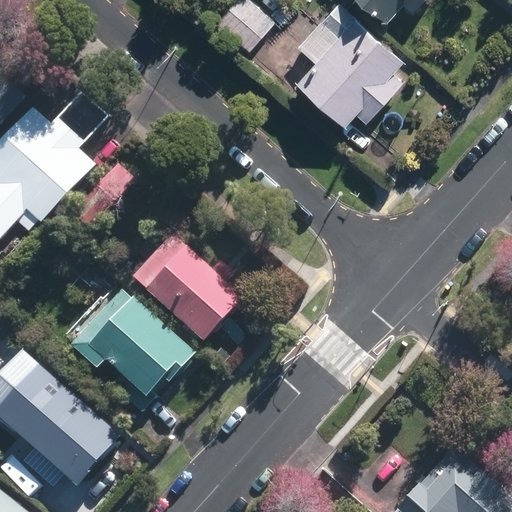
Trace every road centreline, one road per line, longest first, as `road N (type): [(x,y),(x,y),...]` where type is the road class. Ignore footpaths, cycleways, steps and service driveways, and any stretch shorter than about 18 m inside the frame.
road 1 (residential): [(92,0),(400,280)]
road 2 (residential): [(192,511),(400,280)]
road 3 (residential): [(400,280),(511,155)]
